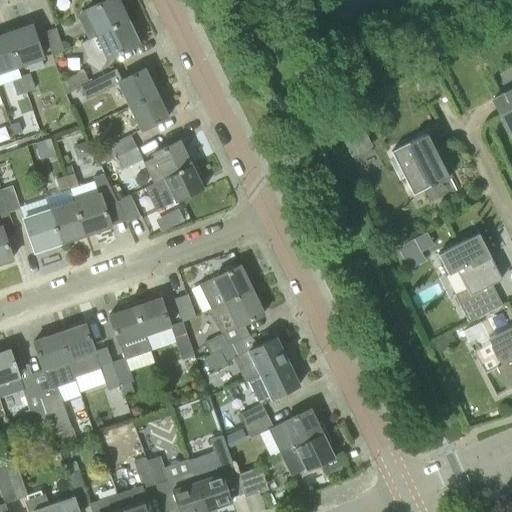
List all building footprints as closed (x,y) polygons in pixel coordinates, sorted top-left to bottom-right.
[(105,0),(76,14),(88,39),(97,35),(96,34),(127,19),(117,0),(105,0)] [(97,35),(88,39),(81,43),(88,57),(85,61),(99,71),(108,58),(139,43),(127,19),(96,34),(97,35)] [(5,34),(16,66),(42,57),(31,25),(5,34)] [(51,55),(62,51),(55,28),(43,32),(51,55)] [(0,35),(0,71),(16,66),(5,34),(0,35)] [(64,41),(60,43),(62,51),(70,48),(68,43),(64,41)] [(79,87),(86,99),(117,82),(121,80),(115,68),(79,87)] [(117,82),(129,106),(156,93),(145,69),(117,82)] [(65,94),(79,87),(87,82),(81,71),(59,82),(65,94)] [(29,73),(20,76),(25,92),(34,89),(29,73)] [(435,84),(430,73),(416,80),(422,91),(435,84)] [(25,92),(20,76),(10,79),(16,96),(25,92)] [(511,89),(493,100),(506,126),(511,123),(511,89)] [(156,93),(129,106),(141,130),(168,117),(156,93)] [(19,124),(10,127),(15,140),(24,137),(19,124)] [(354,154),(374,147),(367,130),(348,138),(354,154)] [(430,187),(436,184),(435,183),(448,176),(427,133),(391,151),(413,194),(429,185),(430,187)] [(93,154),(99,166),(135,148),(129,136),(107,147),(93,154)] [(152,184),(192,165),(180,141),(153,154),(154,156),(142,162),(152,184)] [(135,148),(99,166),(105,177),(141,159),(135,148)] [(62,168),(64,176),(73,173),(70,165),(62,168)] [(152,184),(144,188),(145,190),(156,212),(203,189),(192,165),(152,184)] [(78,187),(73,173),(64,176),(70,192),(73,202),(85,234),(110,226),(108,219),(123,214),(117,202),(102,174),(92,177),(93,181),(78,187)] [(60,195),(69,192),(70,192),(64,176),(54,179),(60,195)] [(11,185),(0,189),(0,190),(8,212),(19,208),(11,185)] [(117,202),(123,214),(127,222),(139,217),(129,195),(117,200),(118,201),(117,202)] [(49,210),(60,242),(85,234),(73,202),(49,210)] [(178,209),(167,215),(173,226),(184,221),(178,209)] [(60,242),(49,210),(23,219),(34,251),(60,242)] [(0,226),(0,262),(12,259),(1,226),(0,226)] [(427,232),(413,238),(420,252),(433,245),(427,232)] [(501,278),(478,234),(439,254),(448,273),(457,269),(467,289),(456,295),(468,320),(500,305),(490,284),(501,278)] [(213,308),(252,289),(240,265),(201,284),(213,308)] [(232,344),(249,336),(243,323),(263,313),(252,289),(213,308),(225,332),(222,333),(203,342),(210,354),(232,344)] [(174,298),(182,322),(193,317),(186,294),(174,298)] [(134,306),(144,334),(169,325),(159,297),(134,306)] [(119,342),(144,334),(134,306),(109,314),(119,342)] [(182,322),(169,325),(182,360),(193,355),(182,322)] [(112,362),(107,346),(93,351),(84,323),(58,332),(68,360),(74,377),(100,367),(112,362)] [(511,326),(488,339),(501,364),(496,367),(506,386),(511,383),(511,326)] [(50,388),(75,380),(74,377),(68,360),(58,332),(33,341),(50,388)] [(260,375),(287,362),(276,338),(249,351),(248,350),(237,355),(232,344),(210,354),(214,363),(215,365),(233,357),(245,382),(260,374),(260,375)] [(0,396),(12,393),(8,380),(19,376),(10,348),(0,351),(0,396)] [(112,362),(114,370),(119,386),(120,385),(124,395),(133,391),(130,382),(132,381),(124,358),(112,362)] [(112,362),(100,367),(108,390),(119,386),(114,370),(112,362)] [(299,385),(287,362),(260,375),(265,385),(253,391),(259,404),(260,404),(299,385)] [(30,426),(46,420),(39,398),(40,398),(35,385),(22,389),(30,409),(25,412),(30,426)] [(51,394),(40,398),(47,420),(53,434),(71,427),(59,394),(52,397),(51,394)] [(239,414),(244,425),(266,415),(260,404),(259,404),(239,414)] [(135,420),(145,416),(143,409),(137,407),(131,409),(135,420)] [(311,409),(272,428),(269,429),(280,453),(322,433),(311,409)] [(266,415),(244,425),(250,438),(269,429),(272,428),(266,415)] [(53,436),(57,447),(75,440),(71,430),(53,436)] [(99,435),(103,447),(115,443),(111,431),(99,435)] [(334,457),(322,433),(280,453),(288,468),(302,461),(306,470),(334,457)] [(231,458),(222,434),(209,438),(218,461),(218,462),(231,458)] [(132,461),(141,485),(142,488),(155,483),(147,460),(145,456),(132,461)] [(155,483),(167,479),(163,467),(159,456),(147,460),(155,483)] [(3,461),(16,499),(27,495),(14,457),(3,461)] [(324,467),(327,473),(343,465),(341,459),(324,467)] [(0,462),(0,490),(5,502),(5,503),(16,499),(3,461),(0,462)] [(218,462),(218,461),(192,470),(207,510),(232,501),(222,473),(218,462)] [(260,467),(236,475),(244,497),(267,489),(260,467)] [(89,502),(91,502),(79,469),(66,475),(74,496),(79,511),(79,509),(90,505),(89,502)] [(192,470),(167,479),(178,511),(200,511),(207,510),(192,470)] [(267,484),(270,491),(277,488),(274,481),(267,484)] [(120,506),(121,511),(150,511),(142,488),(141,485),(116,494),(120,506)] [(27,495),(28,498),(27,499),(30,511),(32,510),(32,511),(79,511),(74,496),(48,504),(44,493),(42,494),(41,490),(27,495)] [(91,502),(89,502),(90,505),(92,511),(121,511),(120,506),(116,494),(91,502)]
